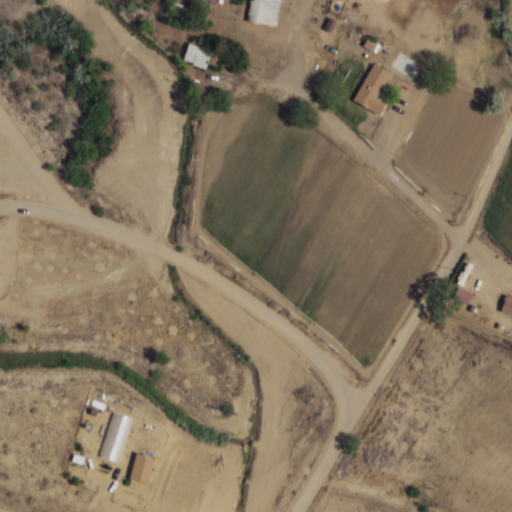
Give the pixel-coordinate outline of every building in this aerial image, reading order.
[(249,0),(247,22),(276,26),(279,0),(249,0)] [(182,62),(206,70),(212,51),(188,43),(182,62)] [(377,97),(384,84),(366,75),(352,101),(379,115),(386,102),(377,97)] [(501,312),(511,314),(511,295),(506,294),(501,312)] [(148,483),(155,456),(135,451),(129,479),(148,483)]
